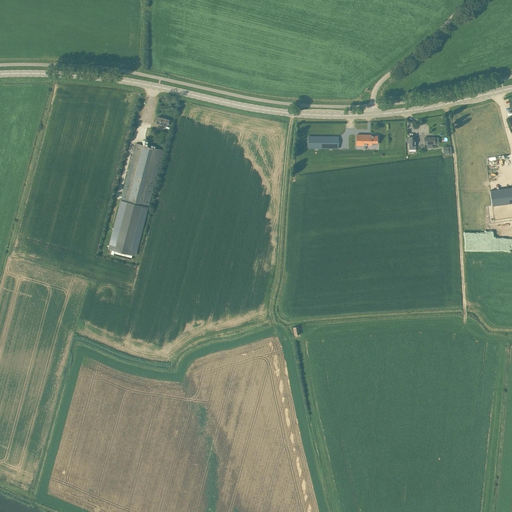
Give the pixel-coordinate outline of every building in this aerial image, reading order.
[(168,126),(169,120),(157,117),(156,123),(168,126)] [(163,145),(166,133),(161,131),(158,143),(158,144),(163,145)] [(378,145),(378,136),(371,136),(371,135),(357,135),(357,145),(371,145),(371,144),(378,145)] [(339,149),(339,136),(308,136),(308,148),(339,149)] [(131,253),(136,254),(163,150),(135,143),(108,247),(113,248),(112,254),(130,259),(131,253)] [(356,153),(334,155),(335,168),(359,166),(358,161),(370,159),(370,152),(364,153),(365,155),(356,156),(356,153)] [(511,186),(491,187),(491,202),(511,201),(511,186)]
